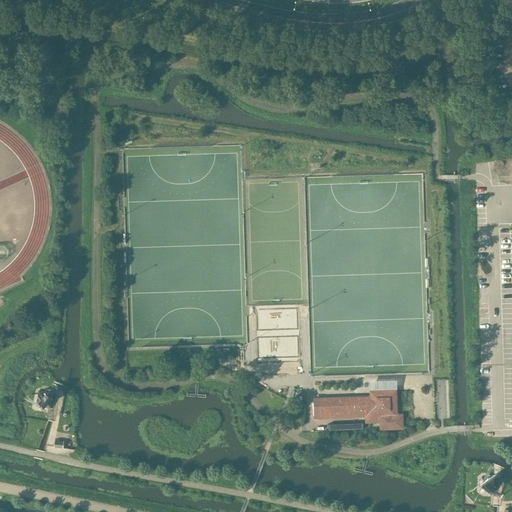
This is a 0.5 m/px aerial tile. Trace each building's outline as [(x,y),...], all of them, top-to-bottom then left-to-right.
[(383,391),(395,391),(395,382),(370,382),(370,392),(383,391)] [(39,391),(37,406),(51,408),(54,393),(39,391)] [(320,399),(313,399),(314,418),(320,418),(365,417),(366,423),(381,422),(381,428),(402,428),(402,422),(402,415),(396,415),(396,391),(395,391),(383,391),(370,392),(371,396),(371,397),(320,399)] [(54,447),(62,448),(63,441),(55,440),(54,447)] [(480,477),(479,492),(493,493),(494,478),(480,477)]
